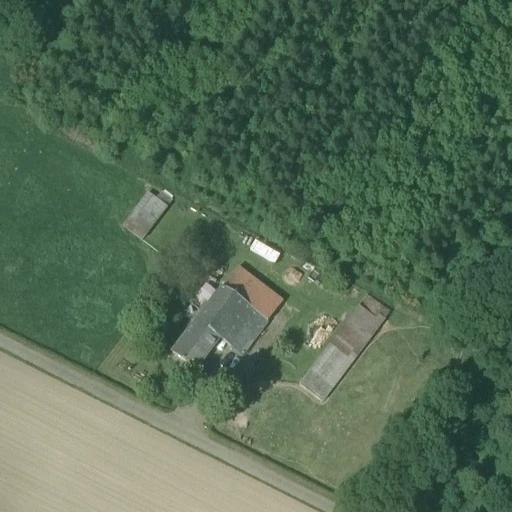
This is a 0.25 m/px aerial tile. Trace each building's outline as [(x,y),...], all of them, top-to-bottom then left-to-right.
[(122,226),(143,241),(169,206),(147,191),(122,226)] [(167,219),(172,210),(167,207),(146,244),(159,251),(174,224),(167,219)] [(256,316),(267,324),(283,304),(236,269),(222,288),(244,305),(251,310),(250,311),(256,316)] [(194,371),(218,340),(244,305),(222,288),(171,354),(194,371)] [(241,358),(267,324),(256,316),(231,350),(241,358)] [(321,404),(368,341),(344,324),(298,387),(321,404)]
